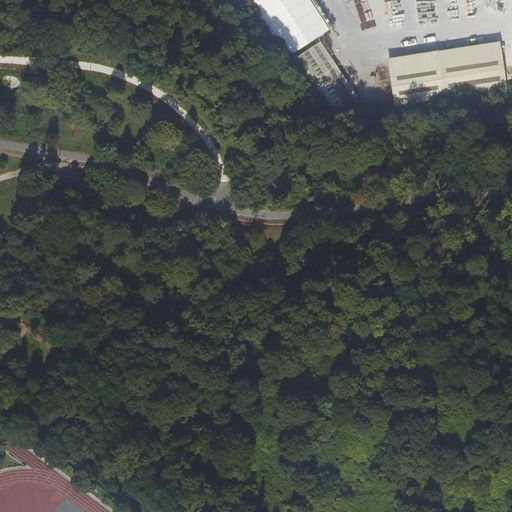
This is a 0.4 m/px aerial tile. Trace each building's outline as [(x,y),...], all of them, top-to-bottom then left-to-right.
[(248,0),(287,57),(329,30),(308,0),(248,0)] [(503,13),(506,0),(489,0),(488,8),(503,13)] [(288,62),(325,117),(365,111),(319,41),(288,62)] [(436,50),(438,60),(500,51),(499,41),(436,50)] [(388,67),(438,60),(436,50),(386,58),(388,67)] [(438,60),(444,98),(506,89),(500,51),(438,60)] [(438,60),(388,67),(393,105),(444,98),(438,60)]
